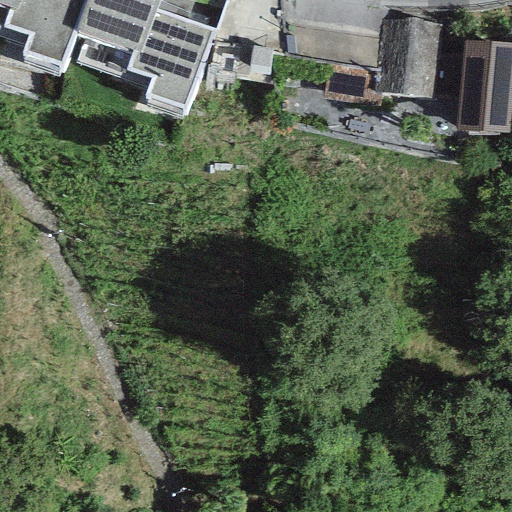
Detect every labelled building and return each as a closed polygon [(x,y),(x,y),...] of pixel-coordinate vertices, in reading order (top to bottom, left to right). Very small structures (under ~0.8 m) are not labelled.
[(74,47),(90,0),(0,0),(0,19),(7,22),(1,41),(27,49),(20,69),(62,83),(74,47)] [(184,126),(214,36),(157,17),(163,0),(90,0),(74,47),(130,66),(123,85),(150,94),(144,113),(184,126)] [(372,101),(381,102),(432,108),(441,28),(382,21),(376,72),(372,101)] [(511,94),(511,57),(463,52),(454,144),(507,150),(511,94)] [(372,101),(376,72),(291,62),(286,103),(380,114),(381,102),(372,101)]
